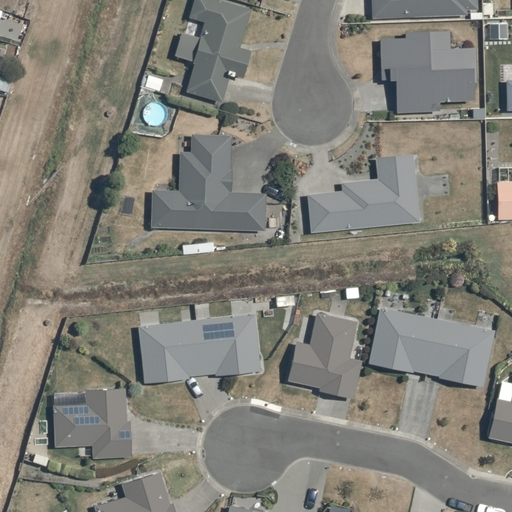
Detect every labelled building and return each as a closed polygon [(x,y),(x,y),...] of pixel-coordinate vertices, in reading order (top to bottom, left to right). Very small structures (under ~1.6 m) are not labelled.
[(248,8),(218,0),(191,0),(188,16),(202,19),(198,37),(183,33),(177,55),(193,59),(185,90),(220,99),(226,73),(238,76),(245,48),(238,46),(248,8)] [(369,0),(370,15),(463,14),(463,7),(474,7),(473,0),(369,0)] [(511,21),(486,22),(487,41),(511,39),(511,21)] [(448,48),(447,30),(378,32),(380,71),(392,71),(393,109),(435,108),(435,100),(473,99),(471,47),(448,48)] [(228,132),(180,131),(179,189),(150,189),(150,227),(262,228),(263,191),(228,191),(228,132)] [(417,220),(410,151),(372,155),(374,175),(339,179),(340,188),(305,192),(308,231),(417,220)] [(511,179),(493,180),(494,217),(511,216),(511,179)] [(492,328),(378,305),(368,361),(482,383),(492,328)] [(352,319),(312,312),(311,317),(305,316),(300,342),(290,340),(282,379),(315,385),(315,388),(350,395),(357,359),(345,357),(352,319)] [(257,367),(252,313),(137,324),(142,378),(257,367)] [(511,380),(498,377),(484,437),(511,443),(511,380)] [(128,453),(123,385),(86,387),(87,403),(49,405),(51,445),(78,443),(79,456),(128,453)] [(48,438),(32,434),(25,460),(42,464),(48,438)] [(171,511),(158,468),(120,480),(124,494),(91,504),(93,511),(171,511)] [(348,511),(350,506),(327,501),(324,511),(266,511),(268,507),(228,499),(224,511),(348,511)]
